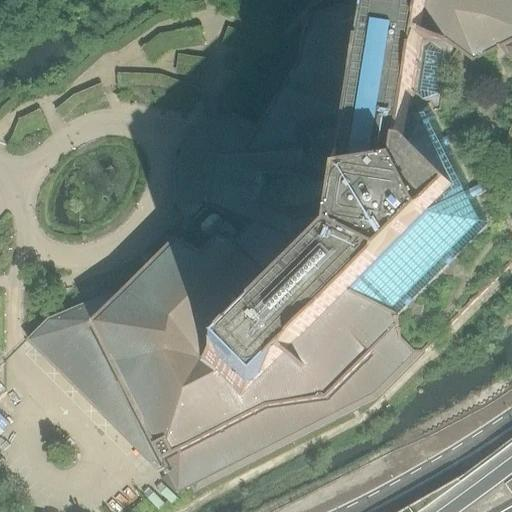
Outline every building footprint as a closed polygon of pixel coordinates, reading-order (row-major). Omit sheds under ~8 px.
[(511,0),(364,0),(305,18),(299,61),(250,140),(236,152),(219,155),(211,203),(115,299),(111,294),(49,320),(29,340),(157,469),(165,465),(179,492),(192,485),(195,491),(377,399),(511,264),(511,0)] [(120,51),(161,22),(201,10),(201,1),(149,19),(116,44),(101,46),(60,82),(24,89),(0,110),(0,121),(19,105),(35,98),(61,94),(106,54),(120,51)] [(142,48),(154,62),(169,50),(204,45),(202,25),(160,33),(142,48)] [(263,38),(229,26),(223,43),(257,55),(263,38)] [(206,57),(179,53),(176,72),(203,76),(206,57)] [(117,73),(118,84),(158,86),(196,99),(200,88),(164,74),(159,73),(119,72),(117,73)] [(55,108),(63,120),(71,112),(82,104),(106,94),(102,83),(75,94),(60,105),(55,108)] [(46,124),(40,109),(19,119),(15,130),(7,146),(19,151),(28,130),(46,124)]
